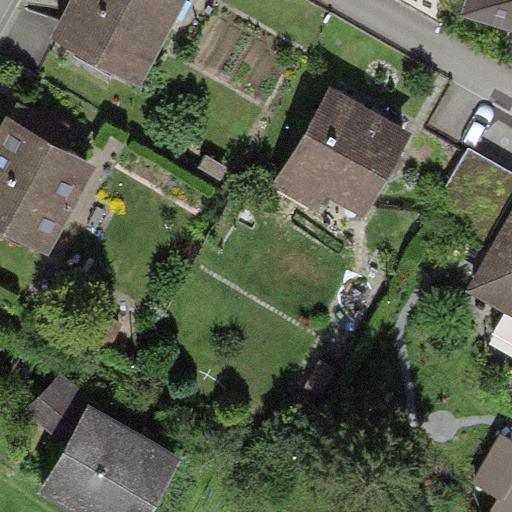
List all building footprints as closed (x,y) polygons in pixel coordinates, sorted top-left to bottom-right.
[(77,0),(57,40),(148,84),(189,0),(77,0)] [(511,0),(471,0),(511,11),(511,0)] [(414,118),(327,71),(269,175),(316,201),(325,186),(364,208),(391,158),(414,118)] [(45,139),(5,119),(0,128),(0,232),(51,258),(98,166),(45,139)] [(511,188),(511,165),(470,141),(432,207),(484,236),(511,188)] [(511,200),(471,280),(511,301),(511,371),(509,378),(511,379),(511,200)] [(90,392),(64,364),(25,399),(60,439),(39,476),(103,511),(143,511),(183,444),(90,392)] [(511,511),(511,433),(499,427),(471,476),(496,490),(489,503),(503,511),(511,511)]
